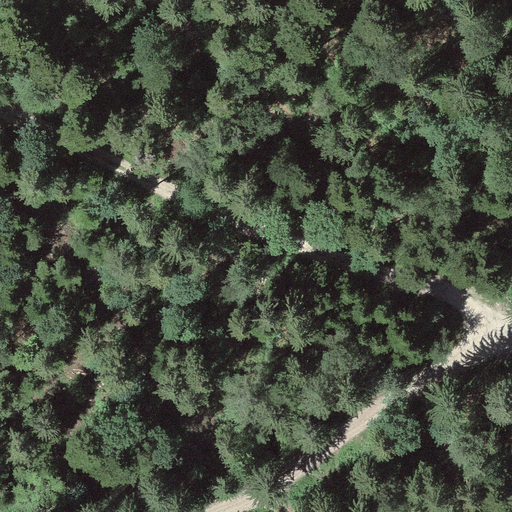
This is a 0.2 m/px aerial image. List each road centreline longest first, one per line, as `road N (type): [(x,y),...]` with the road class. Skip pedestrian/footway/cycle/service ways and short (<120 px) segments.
road 1 (track): [(0,112),(188,208),(511,313)]
road 2 (track): [(511,346),(415,385),(288,477),(222,511)]
